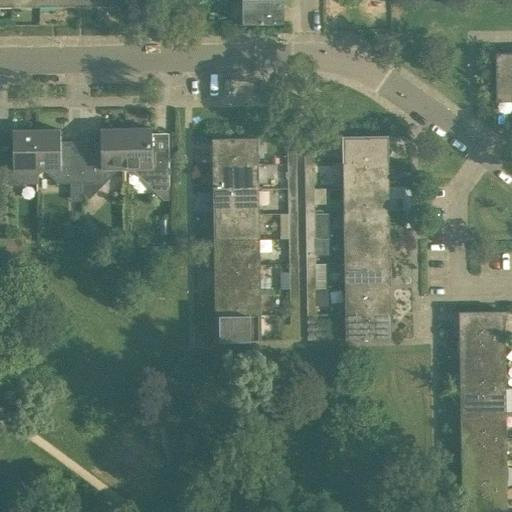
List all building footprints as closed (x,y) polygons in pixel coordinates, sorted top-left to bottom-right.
[(283,23),(282,0),(240,0),(241,24),(283,23)] [(495,101),(511,101),(511,53),(495,53),(495,101)] [(150,129),(123,130),(124,169),(130,169),(144,183),(168,183),(168,156),(150,157),(150,129)] [(79,147),(79,157),(79,184),(104,183),(117,170),(124,169),(123,130),(98,130),(99,146),(79,147)] [(29,171),(35,171),(35,131),(10,131),(11,159),(0,158),(0,185),(16,185),(29,171)] [(59,131),(35,131),(35,171),(42,171),(56,184),(79,184),(79,157),(59,158),(59,131)] [(342,136),(342,161),(387,160),(387,135),(342,136)] [(303,138),(304,163),(313,163),(312,137),(303,138)] [(211,139),(212,163),(257,163),(257,138),(211,139)] [(287,138),(287,163),(296,163),(296,138),(287,138)] [(343,186),(388,185),(387,160),(342,161),(343,186)] [(257,163),(212,163),(212,189),(258,188),(257,163)] [(287,189),(297,189),(296,163),(287,163),(287,189)] [(313,163),(304,163),(304,189),(313,188),(313,163)] [(343,212),(388,211),(388,185),(343,186),(343,212)] [(258,188),(212,189),(213,215),(258,214),(258,188)] [(313,188),(304,189),(304,214),(313,214),(313,188)] [(288,214),(297,214),(297,189),(287,189),(288,214)] [(344,236),(389,236),(388,211),(343,212),(344,236)] [(328,248),(327,212),(314,212),(315,249),(328,248)] [(258,214),(213,215),(213,239),(259,238),(258,214)] [(288,240),(298,239),(297,214),(288,214),(288,240)] [(313,214),(304,214),(305,239),(314,239),(313,214)] [(344,262),(389,261),(389,236),(344,236),(344,262)] [(259,238),(213,239),(214,265),(259,264),(259,238)] [(289,265),(298,265),(298,239),(288,240),(289,265)] [(314,239),(305,239),(305,264),(314,264),(314,239)] [(345,287),(390,286),(389,261),(344,262),(345,287)] [(259,264),(214,265),(214,290),(260,289),(259,264)] [(314,264),(305,264),(306,289),(315,289),(314,264)] [(289,290),(298,290),(298,265),(289,265),(289,290)] [(345,313),(390,312),(390,286),(345,287),(345,313)] [(260,289),(214,290),(215,316),(260,315),(260,289)] [(315,289),(306,289),(306,315),(315,314),(315,289)] [(290,316),(299,316),(298,290),(289,290),(290,316)] [(459,312),(459,337),(504,336),(503,311),(459,312)] [(391,338),(390,312),(345,313),(346,339),(391,338)] [(316,341),(315,314),(306,315),(307,341),(316,341)] [(261,340),(260,315),(215,316),(215,341),(261,340)] [(299,341),(299,316),(290,316),(290,325),(281,325),(281,341),(299,341)] [(504,336),(459,337),(459,363),(504,362),(504,336)] [(504,362),(459,363),(460,388),(505,388),(504,362)] [(505,388),(460,388),(460,413),(505,413),(505,388)] [(505,413),(460,413),(461,439),(506,438),(505,413)] [(506,438),(461,439),(461,464),(506,464),(506,438)] [(506,464),(461,464),(461,489),(506,489),(506,464)] [(506,511),(506,489),(461,489),(461,511),(506,511)]
